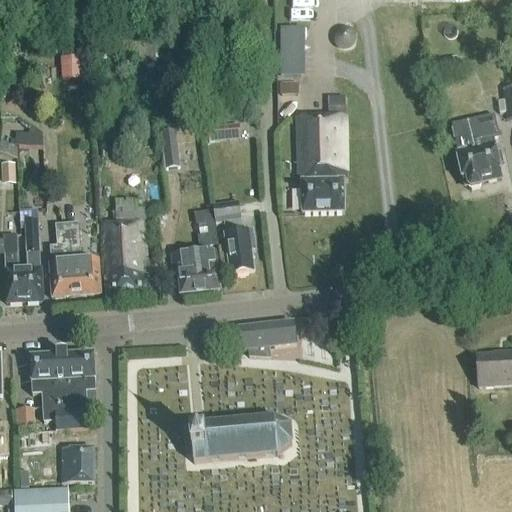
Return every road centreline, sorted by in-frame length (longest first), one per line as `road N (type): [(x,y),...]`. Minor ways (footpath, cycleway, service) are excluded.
road 1 (unclassified): [(281,307),(267,150),(267,0)]
road 2 (unclassified): [(281,307),(366,293),(511,247)]
road 3 (residential): [(108,511),(107,327)]
road 4 (unclassified): [(107,327),(281,307)]
